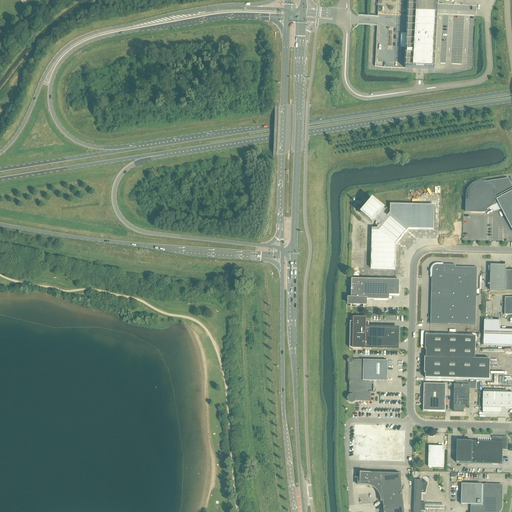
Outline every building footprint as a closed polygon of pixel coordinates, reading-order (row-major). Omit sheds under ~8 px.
[(420,69),(434,70),(438,1),(438,0),(378,0),(378,15),(377,22),(377,26),(375,61),(375,67),(382,67),(403,69),(420,69)] [(470,194),(469,196),(469,198),(469,200),(467,201),(466,212),(488,213),(491,212),(489,209),(498,204),(511,229),(511,185),(508,179),(473,184),(474,187),(473,188),(470,194)] [(384,210),(373,200),(361,214),(373,224),(375,221),(377,222),(376,223),(376,225),(379,227),(377,229),(372,229),(371,269),(395,269),(396,244),(408,229),(434,230),(434,206),(390,205),(390,214),(387,217),(382,212),(384,210)] [(475,326),(477,268),(455,267),(455,265),(442,265),(441,265),(437,265),(436,265),(435,265),(434,266),(433,266),(433,267),(432,268),(432,269),(432,270),(430,325),(475,326)] [(490,284),(490,291),(511,291),(511,271),(506,271),(506,266),(492,266),(490,265),(490,267),(490,284)] [(399,296),(400,280),(352,279),(351,305),(364,305),(364,300),(384,300),(384,295),(399,296)] [(368,323),(366,323),(366,318),(353,317),(353,348),(398,349),(398,329),(368,328),(368,323)] [(484,321),(484,346),(511,346),(511,330),(500,330),(500,321),(484,321)] [(425,358),(424,373),(425,373),(425,378),(490,380),(490,359),(475,359),(476,337),(425,335),(425,336),(425,342),(425,350),(426,350),(426,358),(425,358)] [(387,382),(388,361),(363,361),(353,361),(352,360),(351,359),(350,359),(349,359),(349,360),(348,361),(348,362),(348,363),(349,364),(349,382),(350,382),(350,386),(350,395),(349,396),(348,397),(348,398),(348,400),(348,401),(349,402),(350,402),(351,403),(352,403),(353,403),(354,402),(355,401),(371,402),(371,393),(374,393),(374,386),(373,386),(374,381),(387,382)] [(445,412),(446,385),(424,384),(423,411),(445,412)] [(454,405),(454,412),(464,412),(464,408),(466,408),(466,405),(469,405),(470,385),(454,385),(454,405)] [(483,392),(483,413),(501,413),(502,408),(507,408),(511,408),(511,393),(483,393),(483,392)] [(359,455),(359,460),(404,461),(405,431),(385,431),(385,426),(355,425),(354,455),(359,455)] [(457,463),(472,463),(502,464),(502,450),(507,450),(508,440),(505,437),(492,437),(492,442),(472,441),(457,441),(457,463)] [(416,467),(428,467),(429,446),(417,446),(416,467)] [(444,467),(444,447),(429,446),(428,467),(444,467)] [(358,485),(365,485),(366,485),(367,485),(368,486),(369,486),(370,486),(371,486),(372,487),(373,487),(374,488),(375,489),(376,490),(377,490),(377,491),(378,492),(378,493),(379,494),(379,495),(380,496),(380,497),(381,498),(381,499),(381,500),(381,501),(383,501),(383,503),(383,511),(404,511),(401,474),(365,473),(360,473),(360,479),(358,479),(358,485)] [(425,493),(428,483),(422,483),(422,480),(418,480),(415,480),(413,511),(420,511),(421,511),(425,511),(425,503),(421,503),(421,493),(425,493)] [(501,505),(502,485),(462,484),(461,505),(471,505),(470,511),(498,511),(500,510),(501,505)]
